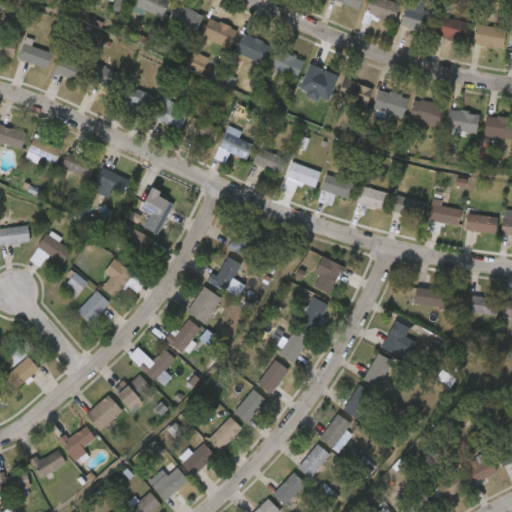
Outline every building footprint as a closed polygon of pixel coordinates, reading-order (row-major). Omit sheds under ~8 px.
[(128,0),(124,13),(112,9),(115,0),(128,0)] [(169,0),(161,16),(133,2),(134,0),(169,0)] [(360,0),(356,9),(335,0),(360,0)] [(363,12),(368,0),(391,0),(400,4),(391,24),(363,12)] [(167,20),(176,2),(203,15),(194,33),(167,20)] [(467,41),(399,26),(404,7),(471,22),(467,41)] [(237,28),(230,47),(201,37),(208,18),(237,28)] [(504,46),(474,46),(474,24),(504,24),(504,46)] [(0,54),(0,29),(18,34),(12,57),(0,54)] [(234,51),(242,32),(270,44),(262,63),(234,51)] [(46,68),(18,57),(26,37),(34,40),(32,45),(52,53),(46,68)] [(304,61),(295,79),(268,65),(276,47),(304,61)] [(186,67),(202,74),(208,58),(193,52),(186,67)] [(53,71),(61,53),(87,65),(79,83),(53,71)] [(303,81),(312,62),(337,75),(328,93),(303,81)] [(90,79),(96,63),(124,74),(117,90),(90,79)] [(373,88),(365,109),(341,100),(349,79),(373,88)] [(154,96),(147,112),(120,100),(128,84),(154,96)] [(373,106),(380,87),(408,97),(401,117),(373,106)] [(438,126),(409,121),(413,98),(442,104),(438,126)] [(187,114),(178,130),(152,114),(161,99),(187,114)] [(446,127),(449,106),(479,112),(475,133),(446,127)] [(185,131),(192,116),(219,128),(213,143),(185,131)] [(511,136),(485,136),(485,116),(511,116),(511,136)] [(0,123),(26,132),(21,149),(0,142),(0,123)] [(212,156),(230,125),(241,131),(238,137),(252,144),(243,159),(231,152),(225,163),(212,156)] [(55,163),(27,150),(34,135),(62,148),(55,163)] [(252,161),(259,146),(284,157),(277,172),(252,161)] [(60,165),(67,151),(91,162),(84,177),(60,165)] [(320,172),(314,187),(285,176),(292,160),(320,172)] [(129,178),(120,196),(93,184),(101,166),(129,178)] [(348,199),(320,188),(326,172),(355,184),(348,199)] [(355,200),(360,184),(390,193),(385,209),(355,200)] [(143,226),(150,212),(139,208),(148,190),(173,202),(158,233),(143,226)] [(335,195),(321,192),(319,203),(333,206),(335,195)] [(391,210),(397,193),(425,202),(419,219),(391,210)] [(458,225),(440,221),(437,233),(425,231),(431,203),(461,209),(458,225)] [(495,232),(466,230),(467,213),(496,215),(495,232)] [(511,217),(511,234),(500,232),(502,216),(511,217)] [(29,242),(0,242),(0,226),(28,226),(29,242)] [(244,256),(227,245),(239,226),(256,238),(244,256)] [(164,250),(158,258),(133,241),(139,232),(164,250)] [(70,252),(59,262),(51,253),(38,266),(27,256),(50,233),(70,252)] [(241,264),(226,291),(211,282),(226,255),(241,264)] [(344,266),(331,294),(315,287),(327,259),(344,266)] [(100,286),(120,263),(133,274),(114,297),(100,286)] [(87,282),(78,293),(64,281),(73,270),(87,282)] [(186,307),(206,287),(221,302),(202,322),(186,307)] [(444,306),(413,303),(415,287),(446,290),(444,306)] [(76,310),(96,290),(109,303),(89,323),(76,310)] [(465,312),(467,295),(497,298),(495,314),(465,312)] [(330,306),(313,331),(297,321),(314,296),(330,306)] [(200,329),(180,352),(166,339),(186,317),(200,329)] [(367,380),(392,319),(413,327),(388,389),(367,380)] [(309,337),(294,363),(278,354),(293,328),(309,337)] [(18,364),(27,355),(19,346),(10,355),(18,364)] [(160,385),(142,367),(163,346),(174,359),(162,371),(168,378),(160,385)] [(38,367),(15,389),(4,376),(27,355),(38,367)] [(288,369),(271,393),(257,383),(274,359),(288,369)] [(116,393),(139,374),(149,387),(127,406),(116,393)] [(376,395),(359,420),(342,408),(359,383),(376,395)] [(233,410),(254,389),(266,400),(245,421),(233,410)] [(121,410),(99,430),(85,414),(107,394),(121,410)] [(333,448),(319,436),(338,413),(352,425),(333,448)] [(208,437),(229,416),(242,428),(221,449),(208,437)] [(95,438),(72,454),(62,440),(85,424),(95,438)] [(511,460),(501,464),(495,446),(511,441),(511,460)] [(214,454),(192,476),(181,464),(203,442),(214,454)] [(330,454),(310,477),(297,466),(317,443),(330,454)] [(31,461),(38,478),(66,466),(59,450),(31,461)] [(496,472),(474,480),(468,462),(489,454),(496,472)] [(148,480),(171,460),(188,479),(164,499),(148,480)] [(0,489),(0,470),(26,470),(27,489),(0,489)] [(284,504),(272,492),(293,471),(305,483),(284,504)] [(445,500),(465,488),(456,471),(435,482),(445,500)] [(404,506),(406,511),(434,511),(421,488),(408,496),(412,502),(404,506)] [(135,511),(131,504),(151,491),(160,506),(150,511),(135,511)] [(279,510),(276,511),(252,511),(267,498),(279,510)]
